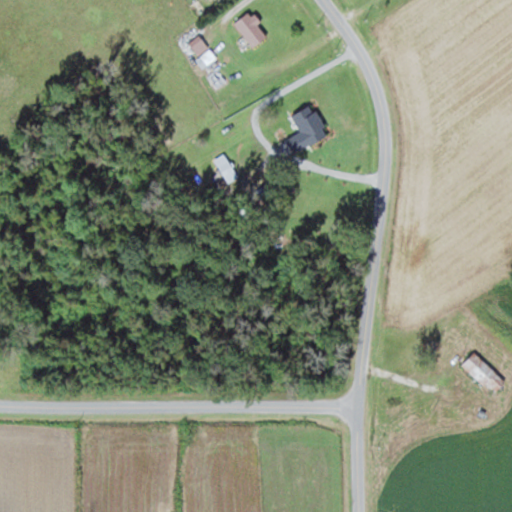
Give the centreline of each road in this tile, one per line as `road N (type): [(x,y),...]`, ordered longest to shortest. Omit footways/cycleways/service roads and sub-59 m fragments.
road 1 (residential): [(356,511),(384,124),(355,34),(328,0)]
road 2 (residential): [(360,413),(0,404)]
